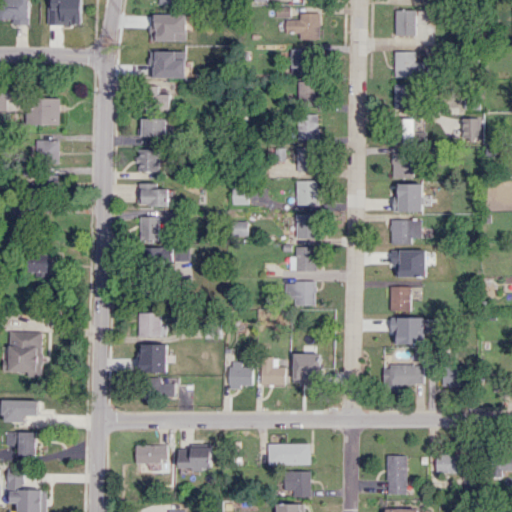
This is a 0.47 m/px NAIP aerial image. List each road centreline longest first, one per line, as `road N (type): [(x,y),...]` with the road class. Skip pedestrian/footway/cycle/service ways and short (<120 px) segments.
road 1 (tertiary): [(112,0),(95,511)]
road 2 (residential): [(357,0),(349,511)]
road 3 (residential): [(511,419),(97,421)]
